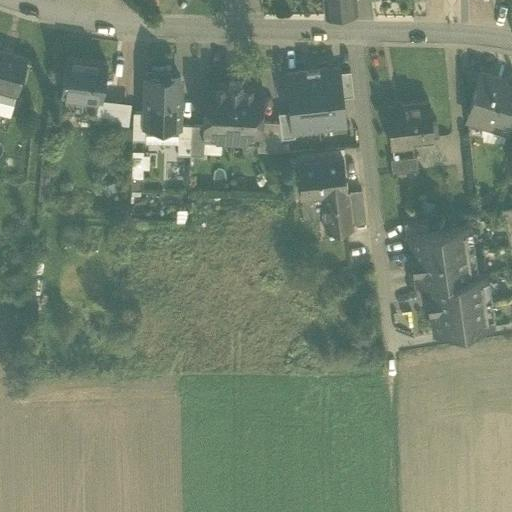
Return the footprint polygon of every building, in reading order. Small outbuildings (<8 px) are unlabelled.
[(323,0),(325,16),(355,12),(353,0),(323,0)] [(26,59),(0,51),(0,109),(9,112),(15,92),(16,92),(26,59)] [(106,63),(65,57),(60,93),(65,94),(63,111),(94,115),(97,98),(102,99),(106,63)] [(339,63),(285,68),(290,129),(346,122),(339,63)] [(497,78),(480,73),(466,116),(491,124),(490,129),(507,134),(511,118),(511,87),(496,82),(497,78)] [(180,78),(145,77),(144,111),(144,125),(145,125),(177,126),(179,126),(179,123),(180,78)] [(227,84),(206,82),(203,125),(202,139),(203,139),(257,142),(258,142),(259,120),(261,86),(240,84),(240,83),(227,82),(227,84)] [(94,118),(130,123),(132,103),(102,99),(97,98),(94,115),(94,118)] [(429,103),(386,107),(391,147),(411,145),(410,139),(432,137),(429,103)] [(144,111),(132,111),(132,139),(145,139),(145,125),(144,125),(144,111)] [(278,121),(259,120),(258,142),(257,142),(257,150),(283,152),(278,121)] [(191,124),(179,123),(179,126),(177,126),(177,153),(190,154),(191,124)] [(203,125),(191,124),(190,154),(203,155),(203,139),(202,139),(203,125)] [(141,175),(143,151),(129,149),(127,174),(141,175)] [(416,157),(390,159),(391,173),(417,171),(416,157)] [(343,159),(297,164),(300,198),(322,195),(326,232),(352,229),(351,223),(347,191),(343,159)] [(361,190),(347,191),(351,223),(365,221),(361,190)] [(427,218),(403,222),(405,235),(409,235),(409,233),(429,230),(427,218)] [(511,220),(503,223),(509,247),(511,246),(511,220)] [(429,230),(409,233),(409,235),(412,258),(410,258),(412,271),(414,270),(416,284),(426,283),(475,276),(468,225),(429,230)] [(426,283),(428,297),(426,297),(427,310),(430,310),(433,335),(493,326),(485,275),(475,276),(426,283)]
